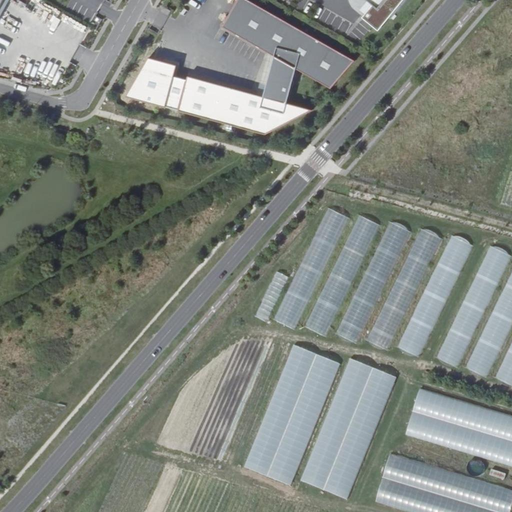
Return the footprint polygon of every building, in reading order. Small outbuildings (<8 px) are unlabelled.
[(355,60),(249,0),(240,0),(245,3),(232,26),(225,23),(223,27),(275,57),(264,97),(188,76),(187,81),(194,83),(188,108),(180,106),(179,111),(267,135),(271,133),(263,131),(301,111),(309,113),(313,110),(287,103),(297,69),(331,89),(355,60)] [(240,0),(237,0),(225,23),(232,26),(245,3),(240,0)] [(374,4),(369,0),(368,0),(361,10),(366,14),(368,11),(365,8),(368,4),(372,7),(374,4)] [(369,0),(374,4),(372,7),(368,4),(365,8),(368,11),(366,14),(363,17),(379,30),(382,27),(381,26),(389,16),(391,18),(406,0),(369,0)] [(50,58),(44,79),(60,84),(66,63),(50,58)] [(194,83),(187,81),(180,106),(188,108),(194,83)] [(143,97),(155,100),(160,86),(147,82),(143,97)] [(301,111),(263,131),(271,133),(309,113),(301,111)] [(326,209),(295,280),(302,283),(299,290),(312,296),(346,218),(326,209)] [(338,313),(375,223),(356,216),(322,299),(329,302),(326,308),(338,313)] [(402,238),(401,227),(388,227),(388,238),(402,238)] [(459,268),(468,245),(453,238),(445,258),(453,262),(451,265),(459,268)] [(370,265),(339,335),(356,343),(381,286),(380,286),(396,247),(392,245),(388,253),(384,252),(377,268),(370,265)] [(487,245),(439,360),(460,369),(508,253),(487,245)] [(511,267),(467,369),(488,378),(511,323),(511,267)] [(388,348),(395,326),(388,324),(386,331),(381,329),(380,334),(372,332),(369,342),(388,348)] [(294,486),(337,362),(289,345),(246,470),(294,486)] [(511,385),(511,345),(498,380),(511,385)] [(302,482),(349,499),(395,376),(348,358),(302,482)] [(511,414),(418,390),(406,437),(511,464),(511,414)] [(375,505),(403,511),(509,511),(511,503),(511,487),(388,455),(375,505)] [(468,460),(467,475),(483,476),(483,460),(468,460)] [(491,470),(489,477),(503,480),(505,473),(491,470)]
